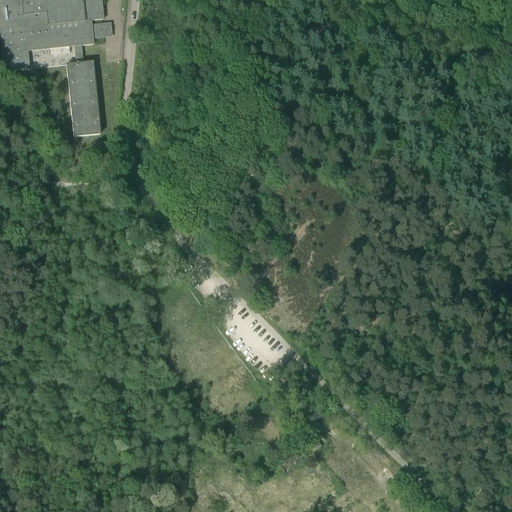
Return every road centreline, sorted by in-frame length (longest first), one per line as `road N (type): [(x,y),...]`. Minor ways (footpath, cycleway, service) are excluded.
road 1 (unclassified): [(460,511),(199,264),(167,219)]
road 2 (unclassified): [(141,188),(127,102),(136,0)]
road 3 (track): [(12,181),(141,188)]
